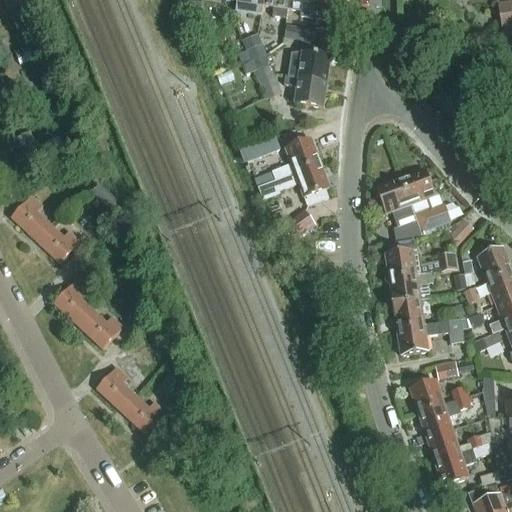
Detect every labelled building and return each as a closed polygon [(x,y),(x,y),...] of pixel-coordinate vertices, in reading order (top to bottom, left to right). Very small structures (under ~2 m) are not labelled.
[(189,0),(193,7),(202,8),(203,0),(189,0)] [(263,9),(264,0),(238,0),(237,12),(262,15),(263,9)] [(287,19),(288,12),(289,0),(264,0),(263,9),(274,10),(273,18),(287,19)] [(315,0),(289,0),(288,12),(301,14),(300,19),(328,23),(330,11),(314,8),(315,0)] [(511,37),(511,2),(499,4),(504,39),(511,37)] [(222,25),(196,35),(199,42),(225,33),(222,25)] [(308,29),(286,26),(285,38),(307,41),(308,29)] [(242,43),(247,54),(262,48),(258,37),(242,43)] [(262,48),(247,54),(251,64),(266,57),(262,48)] [(15,55),(20,66),(32,61),(28,50),(15,55)] [(289,70),(274,69),(275,78),(287,80),(326,86),(330,61),(303,56),(291,57),(289,70)] [(251,64),(255,74),(270,68),(266,57),(251,64)] [(270,68),(255,74),(266,102),(282,95),(270,68)] [(322,111),(326,86),(287,80),(286,88),(298,90),(295,106),(322,111)] [(39,155),(30,133),(13,140),(22,162),(39,155)] [(277,140),(251,146),(255,163),(281,157),(277,140)] [(59,141),(47,147),(52,158),(64,153),(59,141)] [(311,142),(286,151),(292,168),(272,175),(275,183),(320,166),(311,142)] [(326,192),(329,191),(320,166),(275,183),(280,194),(299,187),(308,209),(329,201),(326,192)] [(426,175),(401,184),(410,208),(426,202),(434,199),(426,175)] [(401,184),(376,193),(385,217),(391,215),(397,231),(415,224),(413,218),(410,208),(401,184)] [(118,205),(98,187),(90,195),(110,214),(118,205)] [(31,200),(11,221),(37,246),(50,229),(36,216),(42,211),(31,200)] [(291,243),(315,227),(305,212),(281,228),(291,243)] [(105,230),(110,234),(118,225),(113,221),(105,230)] [(466,222),(453,236),(456,250),(474,231),(466,222)] [(397,231),(395,231),(398,245),(421,241),(415,224),(397,231)] [(62,241),(50,229),(37,246),(59,267),(79,246),(67,235),(62,241)] [(478,261),(487,285),(511,275),(511,274),(503,251),(478,261)] [(456,259),(438,262),(438,266),(419,269),(417,253),(386,258),(390,283),(432,277),(458,273),(456,259)] [(476,287),(472,262),(463,264),(468,288),(476,287)] [(511,302),(511,275),(487,285),(497,309),(511,302)] [(428,286),(433,285),(432,277),(390,283),(394,309),(420,305),(431,303),(428,286)] [(73,285),(54,307),(79,331),(92,314),(79,301),(84,295),(73,285)] [(477,304),(472,291),(464,294),(469,307),(477,304)] [(511,327),(511,302),(497,309),(502,322),(491,326),(494,334),(505,330),(511,327)] [(424,329),(420,305),(394,309),(397,334),(424,329)] [(451,311),(453,324),(465,323),(463,309),(451,311)] [(105,326),(92,314),(79,331),(102,352),(122,330),(111,320),(105,326)] [(481,316),(468,321),(469,322),(472,331),(485,326),(481,316)] [(452,348),(465,346),(461,324),(424,329),(397,334),(402,360),(428,356),(426,341),(450,337),(452,348)] [(502,335),(477,345),(481,354),(505,344),(502,335)] [(457,366),(437,369),(439,383),(459,379),(457,366)] [(96,392),(121,415),(136,399),(123,386),(128,381),(116,370),(96,392)] [(169,379),(163,386),(169,392),(175,385),(169,379)] [(483,394),(482,394),(484,405),(494,405),(494,382),(483,381),(483,394)] [(411,392),(420,417),(445,409),(436,384),(411,392)] [(453,395),(455,404),(471,399),(470,396),(466,397),(465,391),(453,395)] [(149,411),(136,399),(121,415),(145,438),(165,416),(154,405),(149,411)] [(473,404),(471,399),(455,404),(458,415),(471,412),(469,405),(473,404)] [(508,419),(488,421),(491,435),(511,432),(511,405),(507,406),(508,419)] [(445,409),(420,417),(428,441),(453,433),(445,409)] [(511,432),(491,435),(493,446),(504,445),(504,441),(510,441),(511,459),(511,458),(511,432)] [(453,433),(428,441),(436,466),(473,454),(471,447),(459,451),(453,433)] [(490,437),(470,443),(471,447),(473,454),(489,448),(494,447),(490,437)] [(489,448),(473,454),(476,463),(492,458),(489,448)] [(473,454),(436,466),(444,490),(469,481),(465,471),(478,467),(476,463),(473,454)] [(499,473),(480,479),(483,491),(502,485),(499,473)] [(511,484),(499,488),(502,499),(511,496),(511,484)] [(499,488),(468,498),(473,511),(506,511),(503,504),(502,499),(499,488)] [(511,511),(511,496),(502,499),(503,504),(506,511),(511,511)]
